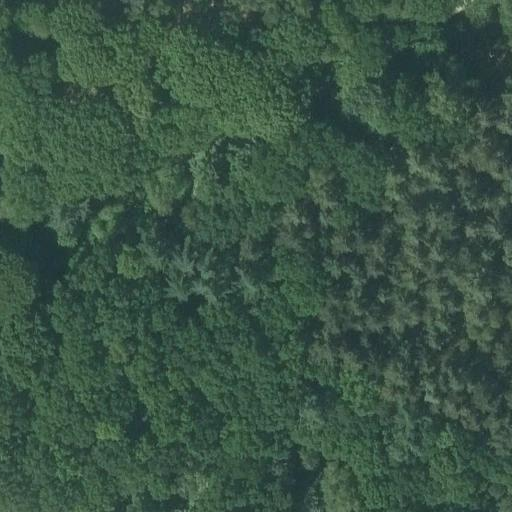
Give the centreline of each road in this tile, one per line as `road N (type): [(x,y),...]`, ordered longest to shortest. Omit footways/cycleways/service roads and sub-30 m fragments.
road 1 (track): [(464,0),(121,196),(0,284)]
road 2 (track): [(0,285),(493,511)]
